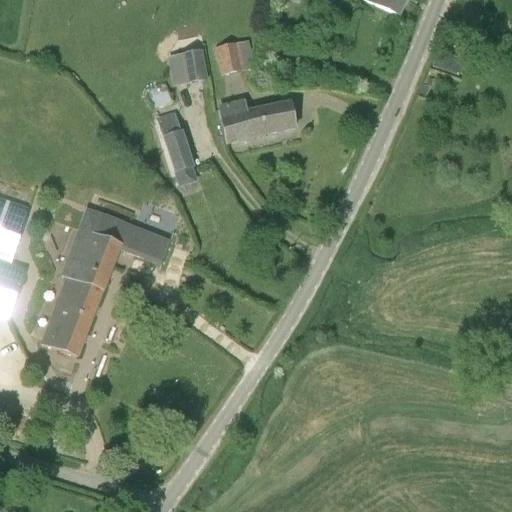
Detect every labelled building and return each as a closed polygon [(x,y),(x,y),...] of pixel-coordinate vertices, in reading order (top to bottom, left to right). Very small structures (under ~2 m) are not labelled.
[(405,0),(362,0),(397,17),(405,0)] [(338,22),(340,16),(338,9),(332,7),(325,10),(323,17),(326,22),(333,24),(338,22)] [(331,41),(336,27),(323,22),(318,37),(331,41)] [(231,75),(242,73),(254,70),(249,42),(224,48),(231,75)] [(219,78),(231,75),(224,48),(214,50),(219,78)] [(173,88),(207,82),(202,51),(167,58),(173,88)] [(436,55),(432,69),(459,78),(463,64),(436,55)] [(146,89),(153,111),(172,105),(165,83),(146,89)] [(225,145),(252,138),(241,101),(217,107),(219,117),(220,126),(225,145)] [(290,106),(247,114),(243,101),(241,101),(252,138),(263,135),(294,129),(290,106)] [(173,116),(157,121),(163,139),(162,139),(173,175),(175,174),(179,188),(195,183),(192,170),(193,169),(182,133),(179,134),(173,116)] [(0,199),(0,319),(7,322),(25,271),(10,265),(28,210),(0,199)] [(160,271),(170,245),(86,213),(60,279),(64,280),(48,328),(41,347),(76,359),(118,251),(160,268),(159,271),(160,271)]
